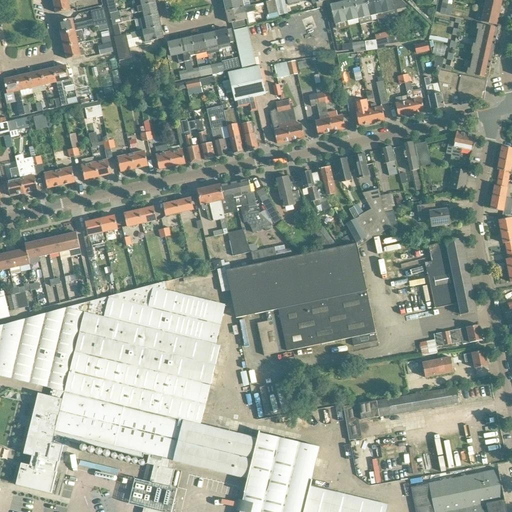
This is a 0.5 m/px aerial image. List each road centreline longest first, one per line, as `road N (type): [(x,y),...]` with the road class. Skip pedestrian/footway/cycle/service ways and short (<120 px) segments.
road 1 (residential): [(0,221),(495,111)]
road 2 (residential): [(511,410),(476,238),(495,111)]
road 3 (residential): [(0,44),(11,67),(58,56),(47,0)]
